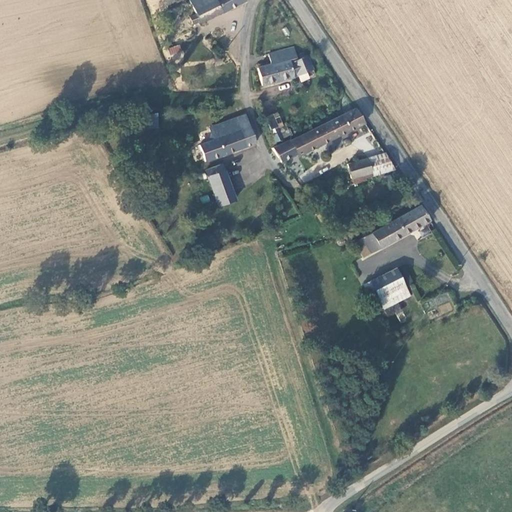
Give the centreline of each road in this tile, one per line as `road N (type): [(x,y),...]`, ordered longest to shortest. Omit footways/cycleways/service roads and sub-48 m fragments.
road 1 (unclassified): [(298,0),(511,327)]
road 2 (unclassified): [(511,388),(322,511)]
